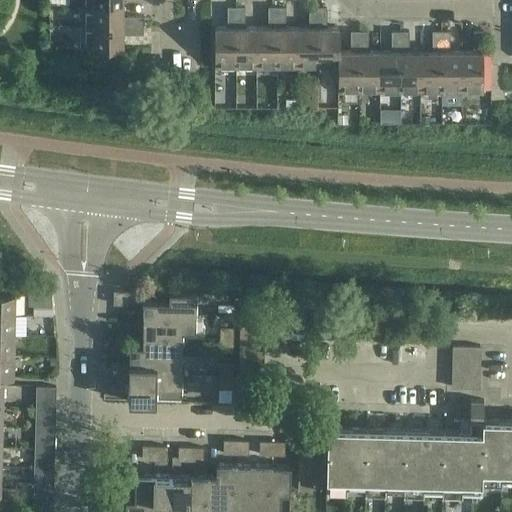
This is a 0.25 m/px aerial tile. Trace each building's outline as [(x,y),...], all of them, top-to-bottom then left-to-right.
[(122,18),(122,15),(122,3),(80,3),(80,24),(142,23),(142,15),(125,15),(125,18),(122,18)] [(229,25),(226,25),(214,25),(214,67),(235,67),(235,5),(227,5),(226,22),(229,22),(229,25)] [(241,22),(244,22),(244,5),(235,5),(235,67),(255,67),(256,25),(241,25),(241,22)] [(270,25),(267,25),(256,25),(255,67),(276,67),(276,5),(267,5),(267,22),(270,22),(270,25)] [(282,22),(285,22),(285,5),(276,5),(276,67),(296,68),(296,25),(282,25),(282,22)] [(311,25),(308,25),(296,25),(296,68),(317,68),(317,5),(308,5),(308,22),(311,22),(311,25)] [(322,22),(325,22),(325,5),(317,5),(317,68),(337,68),(338,68),(337,49),(338,49),(338,25),(322,25),(322,22)] [(125,29),(125,32),(142,32),(142,23),(80,24),(80,45),(122,45),(122,29),(125,29)] [(350,49),(338,49),(337,49),(338,68),(337,68),(337,92),(358,92),(358,29),(350,29),(350,46),(353,46),(353,49),(350,49)] [(364,46),(367,46),(367,29),(358,29),(358,92),(379,92),(379,49),(364,49),(364,46)] [(393,49),(390,49),(379,49),(379,92),(399,92),(399,29),(390,29),(390,46),(393,46),(393,49)] [(405,46),(408,46),(408,29),(399,29),(399,92),(419,92),(419,49),(405,49),(405,46)] [(434,49),(431,49),(419,49),(419,92),(440,92),(440,29),(431,29),(431,46),(434,46),(434,49)] [(445,46),(448,46),(448,29),(440,29),(440,92),(460,92),(460,49),(445,49),(445,46)] [(475,49),(472,49),(460,49),(460,92),(482,92),(482,29),(472,29),(472,46),(475,46),(475,49)] [(126,303),(126,289),(113,289),(112,302),(126,303)] [(0,312),(13,313),(14,291),(0,290),(0,312)] [(168,309),(195,310),(195,291),(168,290),(168,299),(142,299),(142,318),(168,318),(168,309)] [(239,317),(264,317),(264,305),(239,304),(239,317)] [(194,329),(195,310),(168,309),(168,318),(142,318),(141,336),(181,337),(182,329),(194,329)] [(0,312),(0,332),(13,333),(13,313),(0,312)] [(264,330),(264,317),(239,317),(239,329),(264,330)] [(218,338),(232,338),(233,326),(219,325),(218,338)] [(263,342),(264,330),(239,329),(238,341),(263,342)] [(0,332),(0,353),(12,353),(13,333),(0,332)] [(181,355),(181,337),(141,336),(141,344),(128,343),(128,362),(154,363),(155,354),(181,355)] [(232,351),(232,338),(218,338),(218,350),(232,351)] [(263,354),(263,342),(238,341),(238,353),(263,354)] [(465,354),(466,344),(451,343),(451,354),(465,354)] [(465,354),(479,355),(480,344),(466,344),(465,354)] [(0,353),(0,374),(12,375),(12,353),(0,353)] [(263,367),(263,354),(238,353),(238,366),(263,367)] [(181,373),(181,355),(155,354),(154,363),(128,362),(127,380),(154,381),(154,372),(181,373)] [(465,365),(465,354),(451,354),(451,364),(465,365)] [(479,365),(479,355),(465,354),(465,365),(479,365)] [(218,374),(231,374),(232,362),(218,361),(218,374)] [(465,375),(465,365),(451,364),(451,375),(465,375)] [(479,376),(479,365),(465,365),(465,375),(479,376)] [(180,392),(181,373),(154,372),(154,381),(127,380),(127,399),(155,400),(155,391),(180,392)] [(231,387),(231,374),(218,374),(217,386),(231,387)] [(464,386),(465,375),(451,375),(450,385),(464,386)] [(479,386),(479,376),(465,375),(464,386),(479,386)] [(35,392),(55,393),(55,384),(35,383),(35,392)] [(511,417),(482,417),(483,398),(469,398),(468,428),(326,425),(325,488),(480,492),(481,480),(511,481),(511,417)] [(34,414),(54,414),(55,405),(35,405),(34,414)] [(34,434),(54,435),(54,426),(34,425),(34,434)] [(298,437),(313,438),(313,427),(298,427),(298,437)] [(312,448),(313,438),(298,437),(298,447),(312,448)] [(235,452),(235,438),(222,438),(222,446),(222,452),(235,452)] [(235,438),(235,452),(247,452),(247,438),(235,438)] [(271,453),(271,439),(258,439),(258,452),(271,453)] [(271,439),(271,453),(283,453),(283,439),(271,439)] [(153,458),(154,444),(141,444),(141,458),(153,458)] [(154,444),(153,458),(167,458),(166,444),(154,444)] [(189,459),(190,445),(177,445),(177,458),(189,459)] [(190,445),(189,459),(202,459),(202,445),(190,445)] [(33,454),(53,455),(53,446),(34,446),(33,454)] [(312,458),(312,448),(298,447),(297,457),(312,458)] [(312,468),(312,458),(297,457),(297,467),(312,468)] [(234,489),(234,462),(215,462),(215,474),(207,474),(206,511),(224,511),(225,488),(234,489)] [(252,489),(252,462),(234,462),(234,489),(225,488),(224,511),(242,511),(243,489),(252,489)] [(270,489),(270,463),(252,462),(252,489),(243,489),(242,511),(260,511),(261,489),(270,489)] [(261,489),(260,511),(279,511),(280,491),(289,491),(289,463),(270,463),(270,489),(261,489)] [(33,475),(53,475),(53,466),(33,466),(33,475)] [(312,478),(312,468),(297,467),(297,477),(312,478)] [(152,499),(153,473),(134,472),(133,498),(125,498),(124,511),(143,511),(144,499),(152,499)] [(170,500),(171,473),(153,473),(152,499),(144,499),(143,511),(161,511),(161,499),(170,500)] [(188,500),(189,474),(171,473),(170,500),(161,499),(161,511),(179,511),(179,500),(188,500)] [(206,511),(207,474),(189,474),(188,500),(179,500),(179,511),(206,511)] [(312,489),(312,478),(297,477),(297,488),(312,489)] [(32,495),(52,496),(52,487),(32,486),(32,495)]
